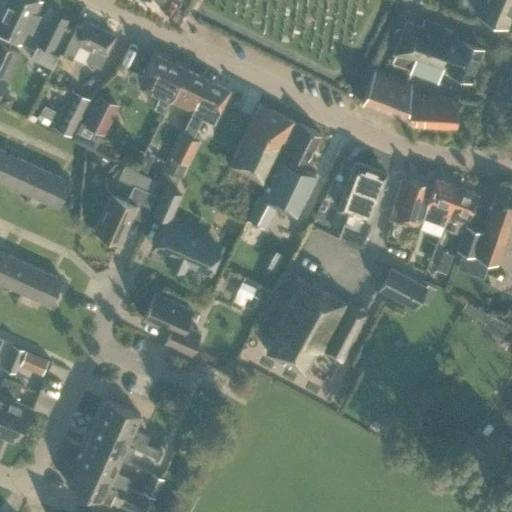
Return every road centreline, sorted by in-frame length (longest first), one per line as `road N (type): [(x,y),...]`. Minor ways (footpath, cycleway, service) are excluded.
road 1 (tertiary): [(511,163),(436,157),(389,143),(101,0)]
road 2 (residential): [(0,484),(29,488),(90,349)]
